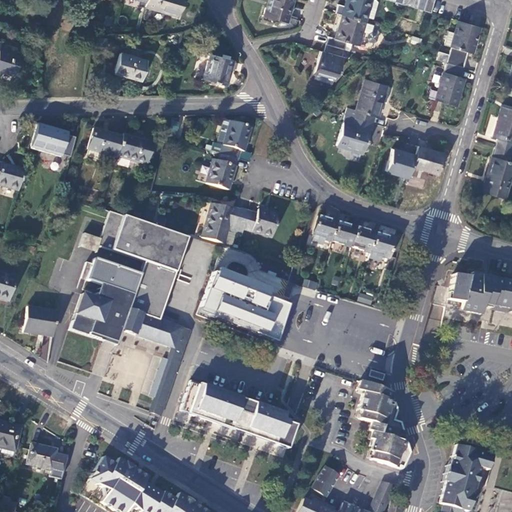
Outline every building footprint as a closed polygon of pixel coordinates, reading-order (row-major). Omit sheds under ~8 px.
[(146,0),(146,2),(144,7),(178,17),(183,0),(146,0)] [(266,0),(262,16),(285,23),(291,0),(266,0)] [(337,4),(334,14),(341,16),(365,22),(366,17),(371,0),(346,0),(344,6),(337,4)] [(410,0),(408,6),(415,8),(417,0),(410,0)] [(417,0),(415,8),(423,10),(425,0),(417,0)] [(425,0),(423,10),(430,13),(433,0),(425,0)] [(341,16),(334,39),(327,37),(325,45),(344,50),(346,42),(358,46),(365,22),(341,16)] [(457,21),(454,33),(450,46),(450,47),(447,54),(437,51),(435,60),(445,63),(462,68),(467,52),(471,53),(479,27),(457,21)] [(454,33),(447,31),(443,44),(450,46),(454,33)] [(325,45),(323,52),(319,51),(313,73),(315,73),(333,78),(335,79),(341,58),(346,60),(349,52),(344,50),(325,45)] [(0,71),(14,75),(21,54),(0,47),(0,71)] [(119,53),(114,71),(128,75),(128,77),(140,80),(146,61),(119,53)] [(207,54),(201,78),(226,85),(233,61),(207,54)] [(445,63),(434,100),(454,105),(458,94),(459,94),(463,78),(459,77),(462,68),(445,63)] [(333,78),(315,73),(313,79),(331,84),(333,78)] [(364,79),(355,110),(346,107),(344,115),(371,123),(373,116),(377,117),(386,86),(364,79)] [(511,109),(500,107),(492,137),(497,138),(494,147),(511,152),(511,147),(511,109)] [(344,115),(336,145),(362,153),(371,123),(344,115)] [(230,122),(226,137),(224,136),(219,154),(236,159),(239,150),(242,152),(249,127),(230,122)] [(36,125),(35,129),(29,149),(39,152),(40,150),(60,156),(65,136),(57,134),(58,131),(36,125)] [(91,129),(85,149),(114,158),(115,157),(120,137),(91,129)] [(121,135),(120,137),(115,157),(145,166),(152,144),(121,135)] [(414,155),(410,166),(437,174),(443,154),(416,146),(414,155)] [(494,147),(481,192),(504,199),(511,171),(511,162),(508,161),(511,152),(494,147)] [(391,148),(384,171),(407,178),(410,166),(414,155),(391,148)] [(242,152),(239,150),(236,159),(248,162),(250,154),(242,152)] [(219,154),(217,161),(212,160),(205,183),(227,190),(236,159),(219,154)] [(0,185),(17,191),(23,171),(0,164),(0,185)] [(210,204),(200,238),(223,244),(223,242),(231,245),(234,233),(241,235),(242,229),(247,212),(233,208),(232,210),(210,204)] [(247,212),(242,229),(271,238),(277,215),(257,209),(255,214),(247,212)] [(138,275),(126,310),(158,320),(186,238),(155,228),(108,212),(97,247),(142,262),(138,275)] [(317,216),(311,236),(312,236),(311,241),(321,244),(323,239),(330,241),(336,222),(317,216)] [(336,222),(330,241),(350,247),(355,227),(336,222)] [(355,227),(350,247),(369,252),(375,233),(355,227)] [(375,233),(369,252),(367,258),(380,262),(381,256),(388,258),(394,238),(375,233)] [(164,403),(189,331),(158,320),(126,310),(138,275),(91,259),(84,280),(96,284),(92,298),(81,294),(68,330),(102,342),(103,339),(116,343),(120,330),(172,347),(168,360),(163,358),(150,396),(154,398),(153,399),(164,403)] [(291,302),(212,272),(196,314),(215,321),(216,317),(279,340),(291,302)] [(0,274),(0,298),(9,301),(15,279),(0,274)] [(451,274),(446,304),(459,307),(459,310),(480,314),(482,303),(511,308),(511,282),(479,276),(478,279),(451,274)] [(316,291),(318,284),(305,280),(303,287),(316,291)] [(373,297),(360,293),(357,301),(371,305),(373,297)] [(26,307),(22,332),(51,337),(55,312),(26,307)] [(219,419),(217,424),(244,434),(246,428),(255,431),(254,434),(274,441),(273,443),(287,448),(295,424),(282,420),(284,413),(189,381),(179,412),(194,417),(195,414),(208,419),(209,416),(219,419)] [(358,382),(355,391),(361,393),(355,410),(359,412),(357,419),(369,423),(366,431),(369,432),(367,439),(370,440),(367,451),(371,453),(369,459),(397,469),(398,466),(402,467),(407,457),(405,456),(408,449),(405,443),(399,441),(402,431),(399,423),(392,420),(396,411),(393,402),(388,400),(390,393),(358,382)] [(160,415),(164,403),(153,399),(149,411),(160,415)] [(0,423),(0,448),(13,452),(19,427),(0,423)] [(455,438),(434,511),(511,511),(511,493),(485,486),(496,450),(455,438)] [(55,450),(30,444),(25,465),(50,471),(54,454),(55,450)] [(66,457),(54,454),(48,476),(60,480),(66,457)] [(100,458),(78,494),(106,511),(192,511),(191,511),(192,509),(187,505),(189,502),(182,498),(178,503),(160,492),(159,494),(129,476),(131,473),(127,471),(129,467),(122,463),(119,469),(100,458)] [(323,468),(309,489),(323,498),(337,476),(323,468)] [(331,511),(302,500),(296,511),(381,511),(393,486),(380,483),(367,511),(362,511),(341,503),(337,511),(331,511)] [(6,511),(13,511),(14,511),(16,503),(8,501),(6,511)]
